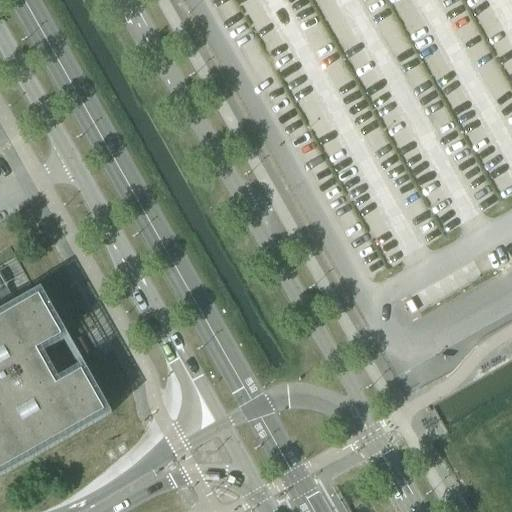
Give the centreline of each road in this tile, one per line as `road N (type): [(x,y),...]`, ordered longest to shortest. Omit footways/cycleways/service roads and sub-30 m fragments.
road 1 (unclassified): [(367,431),(124,0)]
road 2 (unclassified): [(0,40),(216,428)]
road 3 (tertiary): [(216,428),(73,511)]
road 4 (tertiary): [(367,431),(305,398),(253,408),(216,428)]
road 5 (tertiary): [(113,511),(210,471),(247,484)]
